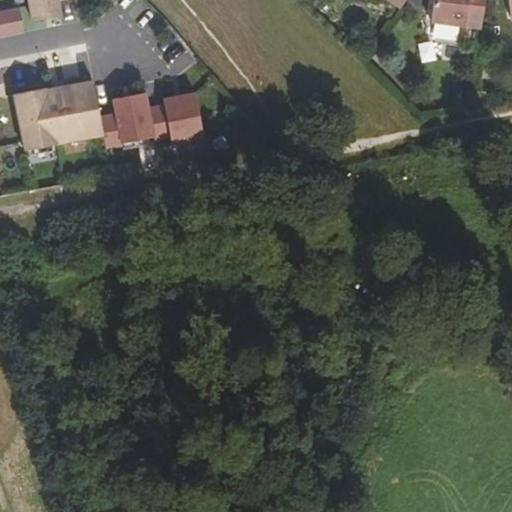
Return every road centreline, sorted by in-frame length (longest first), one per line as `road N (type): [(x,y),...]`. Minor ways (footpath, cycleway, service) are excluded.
road 1 (residential): [(511,118),(0,214)]
road 2 (track): [(123,511),(52,280)]
road 3 (residential): [(0,53),(136,26)]
